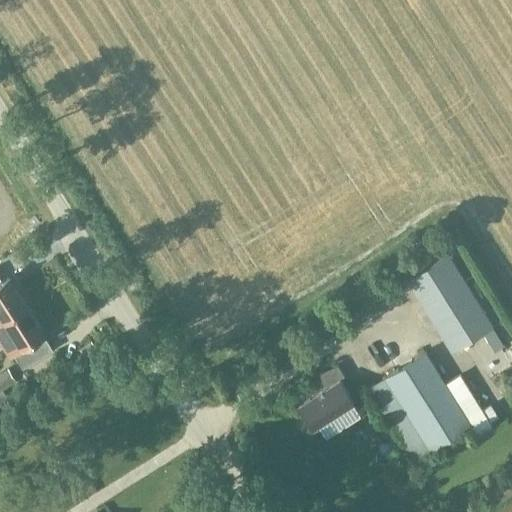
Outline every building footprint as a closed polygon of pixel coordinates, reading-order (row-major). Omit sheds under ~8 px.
[(452,350),(494,324),(450,253),(408,279),(452,350)] [(0,324),(28,307),(9,278),(2,282),(0,278),(0,324)] [(45,338),(46,337),(28,307),(0,324),(0,339),(12,358),(15,356),(23,369),(53,350),(45,338)] [(461,375),(445,385),(425,352),(368,388),(415,461),(471,425),(478,435),(492,426),(489,421),(497,416),(490,404),(483,409),(461,375)] [(313,428),(354,401),(340,380),(344,377),(337,366),(319,373),(325,388),(299,405),(313,428)] [(0,390),(14,382),(16,381),(7,367),(0,371),(0,390)] [(12,491),(0,498),(0,511),(20,511),(24,509),(12,491)]
